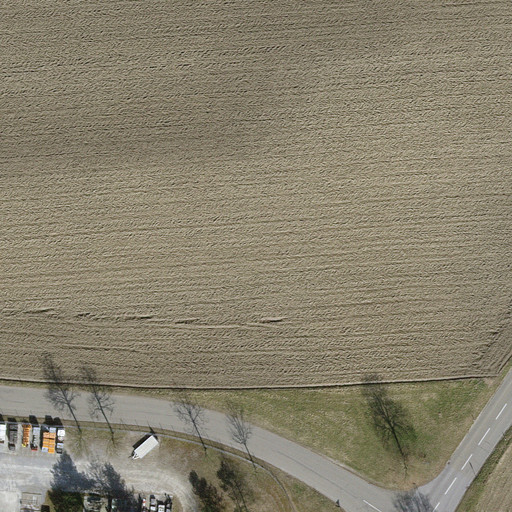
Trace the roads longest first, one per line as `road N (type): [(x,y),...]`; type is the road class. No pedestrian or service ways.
road 1 (tertiary): [(0,409),(181,423),(340,483),(379,511)]
road 2 (track): [(185,485),(126,473),(0,482)]
road 3 (tertiary): [(511,397),(433,511)]
